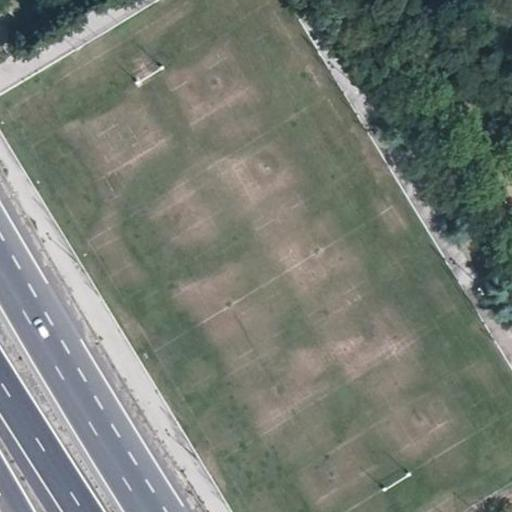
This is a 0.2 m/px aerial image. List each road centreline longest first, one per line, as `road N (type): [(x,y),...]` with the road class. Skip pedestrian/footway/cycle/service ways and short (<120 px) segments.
road 1 (trunk): [(179,511),(0,228)]
road 2 (trunk): [(142,511),(0,267)]
road 3 (trunk): [(0,380),(81,511)]
